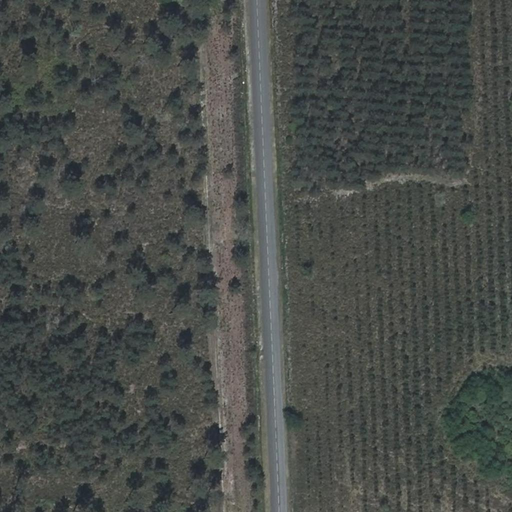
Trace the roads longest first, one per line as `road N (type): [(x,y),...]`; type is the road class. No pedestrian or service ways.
road 1 (track): [(224,511),(200,0)]
road 2 (tertiary): [(256,0),(278,511)]
